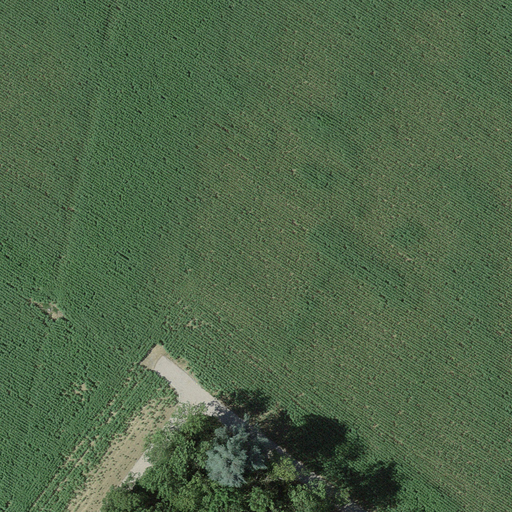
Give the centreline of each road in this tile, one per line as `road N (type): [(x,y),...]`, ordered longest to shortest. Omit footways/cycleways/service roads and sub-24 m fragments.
road 1 (residential): [(353,511),(198,397)]
road 2 (residential): [(198,397),(109,511)]
